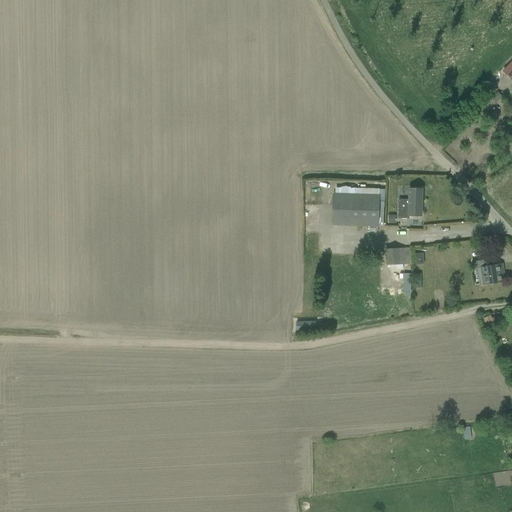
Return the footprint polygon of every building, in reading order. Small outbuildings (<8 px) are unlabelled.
[(511,61),(502,71),(503,72),(510,79),(511,77),(511,61)] [(498,92),(491,98),(492,99),(494,101),(495,103),(502,96),(498,92)] [(409,200),(398,199),(398,218),(409,219),(409,216),(421,216),(421,200),(422,189),(409,188),(409,200)] [(379,227),(379,194),(333,193),(332,226),(379,227)] [(399,249),(386,249),(386,264),(400,264),(399,249)] [(413,264),(420,264),(420,259),(423,259),(423,254),(413,254),(413,264)] [(475,269),(477,268),(480,285),(485,285),(505,282),(502,264),(488,266),(487,260),(474,262),(475,269)] [(455,300),(444,302),(445,309),(457,307),(455,300)] [(489,331),(496,328),(490,315),(483,319),(489,331)] [(297,331),(315,331),(315,321),(297,321),(297,331)]
